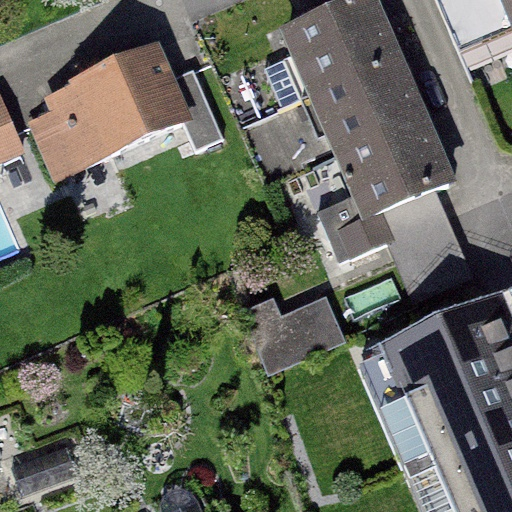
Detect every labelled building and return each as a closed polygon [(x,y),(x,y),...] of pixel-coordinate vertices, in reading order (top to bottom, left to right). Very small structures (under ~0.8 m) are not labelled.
[(429,0),(449,46),(477,34),(462,0),(429,0)] [(510,35),(511,33),(511,0),(462,0),(477,34),(504,22),(510,35)] [(310,101),(390,66),(363,3),(283,38),(310,101)] [(179,130),(147,55),(73,87),(74,91),(46,103),(52,119),(30,128),(53,184),(78,173),(73,162),(100,150),(105,162),(179,130)] [(400,90),(390,66),(310,101),(337,162),(417,128),(400,90)] [(444,190),(417,128),(337,162),(353,201),(313,218),(335,268),(438,224),(426,198),(444,190)] [(273,309),(242,322),(266,379),(297,366),(273,309)] [(511,511),(511,365),(490,315),(382,361),(446,511),(511,511)] [(18,501),(74,480),(63,451),(7,472),(18,501)]
